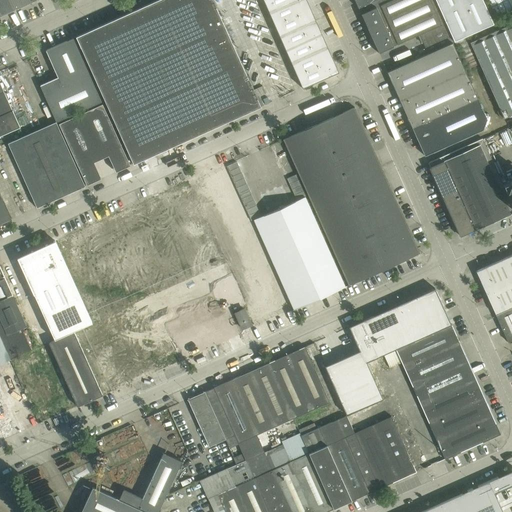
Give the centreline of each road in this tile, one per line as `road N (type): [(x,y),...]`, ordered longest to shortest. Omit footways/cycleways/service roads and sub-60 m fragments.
road 1 (unclassified): [(0,465),(448,262)]
road 2 (unclassified): [(0,241),(364,80)]
road 3 (unclassified): [(448,262),(364,80)]
road 4 (unclassified): [(511,408),(448,262)]
road 5 (unclassified): [(380,511),(511,452)]
